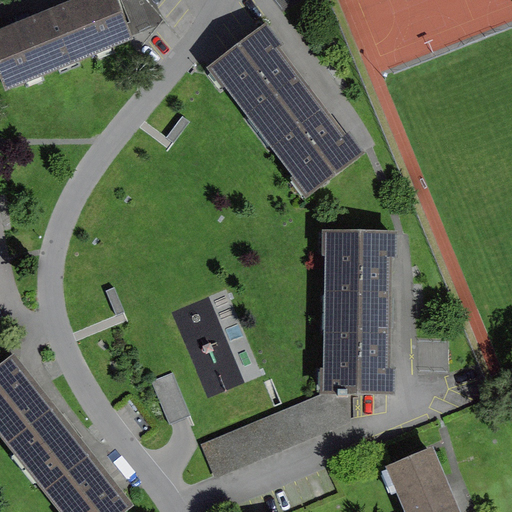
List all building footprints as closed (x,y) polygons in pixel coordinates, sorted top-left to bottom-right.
[(113,0),(89,0),(0,36),(0,73),(6,88),(129,38),(113,0)] [(200,84),(255,145),(308,98),(253,37),(200,84)] [(255,145),(310,206),(363,158),(308,98),(255,145)] [(329,235),(329,314),(385,314),(385,258),(392,258),(392,235),(329,235)] [(114,288),(106,291),(116,316),(124,312),(114,288)] [(329,314),(329,392),(347,392),(390,392),(390,370),(385,370),(385,314),(329,314)] [(0,369),(0,428),(30,465),(71,433),(13,360),(0,369)] [(173,373),(152,382),(170,425),(190,416),(173,373)] [(347,392),(329,392),(203,446),(216,476),(348,421),(347,392)] [(30,465),(66,511),(121,511),(129,506),(71,433),(30,465)] [(391,468),(409,511),(455,511),(430,452),(391,468)]
